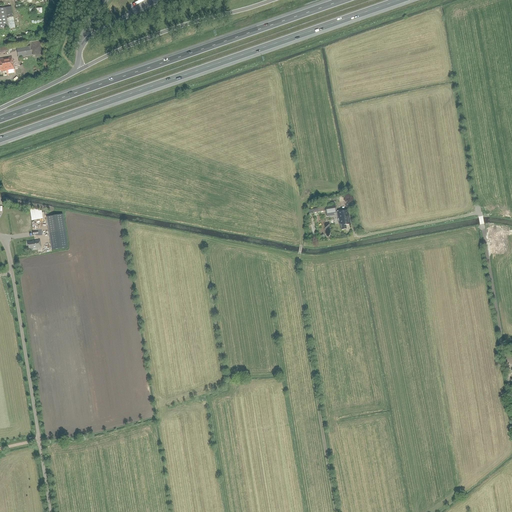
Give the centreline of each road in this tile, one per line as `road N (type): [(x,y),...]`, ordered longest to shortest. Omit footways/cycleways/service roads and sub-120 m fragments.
road 1 (motorway): [(0,139),(399,0)]
road 2 (motorway): [(343,0),(0,119)]
road 3 (unclassified): [(50,511),(10,253),(0,236)]
road 4 (track): [(337,511),(297,268),(302,243)]
road 5 (track): [(479,214),(511,411)]
